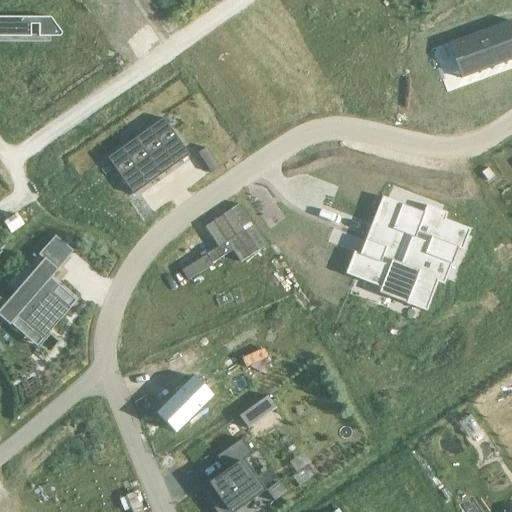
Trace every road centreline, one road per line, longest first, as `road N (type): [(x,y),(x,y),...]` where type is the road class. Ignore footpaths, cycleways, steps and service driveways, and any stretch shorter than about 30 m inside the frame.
road 1 (residential): [(511,120),(468,150),(326,132),(276,152),(143,258),(113,304),(106,370)]
road 2 (residential): [(2,163),(236,0)]
road 3 (residential): [(106,370),(163,511)]
road 4 (residential): [(0,457),(106,370)]
